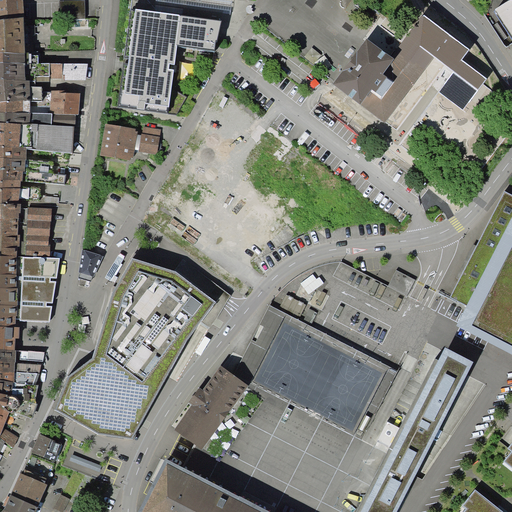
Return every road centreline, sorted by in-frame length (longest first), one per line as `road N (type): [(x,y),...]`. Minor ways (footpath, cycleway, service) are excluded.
road 1 (residential): [(228,61),(395,194),(422,238)]
road 2 (residential): [(69,259),(108,0)]
road 3 (residential): [(126,231),(228,61)]
road 4 (tertiary): [(256,302),(210,354),(140,461)]
road 5 (tertiary): [(422,238),(302,258),(256,302)]
road 6 (residential): [(37,417),(62,298)]
